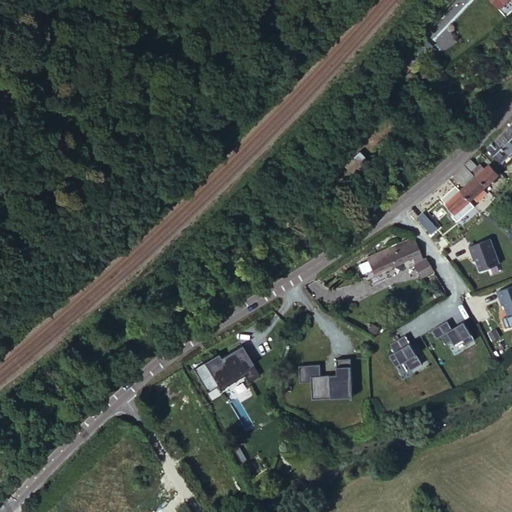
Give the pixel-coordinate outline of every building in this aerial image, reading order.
[(511,0),(489,0),(500,11),(511,0)] [(511,138),(504,131),(497,138),(511,153),(511,152),(511,138)] [(511,153),(497,138),(489,146),(504,161),(511,153)] [(366,157),(358,150),(344,165),(351,173),(366,157)] [(479,166),(471,157),(466,162),(473,171),(479,166)] [(473,171),(466,162),(460,168),(456,172),(465,182),(470,178),(468,176),(471,173),(473,171)] [(499,172),(491,163),(485,168),(477,175),(485,184),(499,172)] [(481,164),(479,166),(473,171),(477,175),(485,168),(481,164)] [(470,198),(485,184),(477,175),(475,177),(462,188),(470,198)] [(444,198),(447,202),(462,188),(459,185),(444,198)] [(455,211),(470,198),(462,188),(447,202),(455,211)] [(438,225),(425,211),(419,216),(432,230),(438,225)] [(443,235),(439,239),(443,242),(445,245),(448,242),(443,235)] [(422,258),(413,238),(367,259),(374,274),(412,257),(415,263),(413,264),(420,277),(432,269),(425,257),(422,258)] [(484,271),(502,264),(493,239),(473,246),(476,255),(478,254),(484,271)] [(506,299),(511,316),(511,315),(511,287),(501,292),(504,300),(506,299)] [(449,323),(434,332),(440,341),(443,338),(448,346),(455,342),(457,346),(465,341),(469,346),(478,341),(466,323),(454,330),(449,323)] [(490,334),(494,341),(500,337),(497,331),(490,334)] [(408,337),(393,346),(397,354),(392,357),(398,369),(408,363),(413,372),(425,366),(408,337)] [(218,353),(194,368),(207,392),(218,385),(220,389),(244,375),(248,382),(259,375),(241,345),(220,357),(218,353)] [(355,398),(352,360),(337,361),(338,376),(322,378),(321,366),(301,368),(302,385),(313,384),(314,401),(355,398)]
